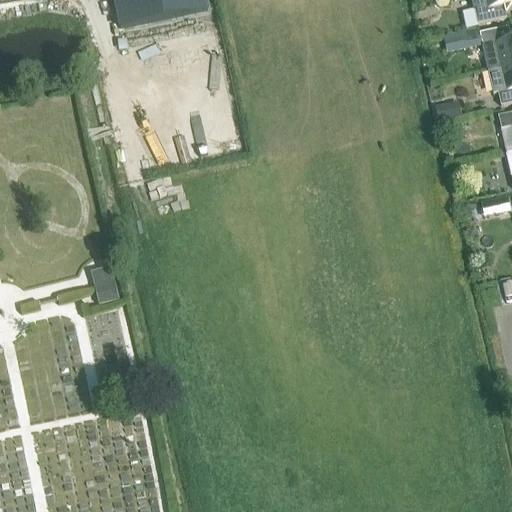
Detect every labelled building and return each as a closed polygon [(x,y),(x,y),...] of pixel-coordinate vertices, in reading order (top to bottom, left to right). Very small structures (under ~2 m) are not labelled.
[(201,0),(115,0),(122,30),(205,12),(201,0)] [(511,0),(471,0),(474,12),(462,15),(465,29),(506,20),(503,8),(511,5),(511,0)] [(508,29),(479,36),(487,73),(511,67),(511,41),(511,42),(508,29)] [(442,39),(446,55),(481,47),(478,31),(442,39)] [(511,67),(487,73),(493,96),(497,95),(500,108),(511,105),(511,67)] [(511,115),(498,119),(501,132),(511,129),(511,115)] [(112,282),(93,287),(98,308),(117,303),(112,282)]
